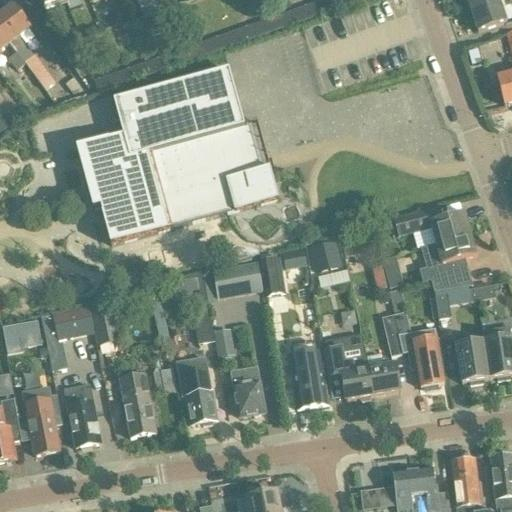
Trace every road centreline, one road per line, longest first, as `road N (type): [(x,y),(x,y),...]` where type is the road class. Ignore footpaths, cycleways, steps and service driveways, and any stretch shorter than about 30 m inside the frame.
road 1 (residential): [(0,505),(323,450)]
road 2 (residential): [(323,450),(511,421)]
road 3 (residential): [(482,155),(425,0)]
